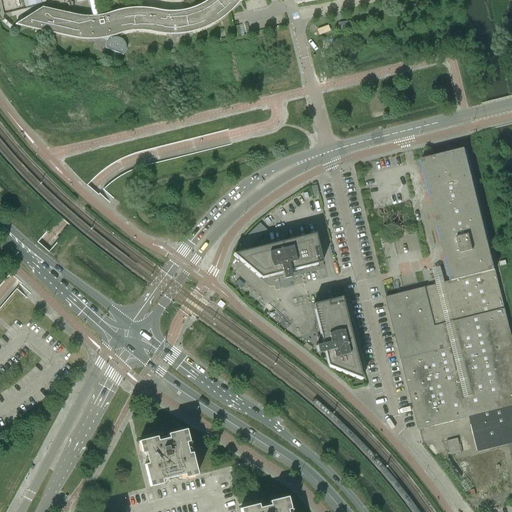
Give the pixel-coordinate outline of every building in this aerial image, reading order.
[(88,0),(89,5),(92,4),(92,16),(88,16),(85,16),(82,16),(78,15),(76,15),(42,7),(15,24),(66,36),(69,37),(73,38),(77,38),(80,39),(84,39),(88,39),(92,39),(96,39),(99,38),(101,38),(107,41),(106,42),(106,44),(105,45),(105,46),(105,47),(105,48),(123,55),(124,54),(124,53),(125,52),(125,51),(126,50),(126,49),(126,47),(126,46),(126,45),(125,44),(124,42),(123,41),(122,40),(121,39),(120,38),(118,37),(117,37),(115,37),(114,35),(120,33),(122,33),(125,32),(130,31),(132,31),(134,31),(138,31),(142,31),(146,31),(149,31),(155,33),(159,33),(163,34),(167,34),(171,34),(175,34),(180,34),(184,33),(190,32),(194,31),(199,30),(203,28),(207,27),(211,25),(215,22),(219,20),(222,18),(226,15),(229,12),(232,10),(234,7),(236,5),(238,2),(240,1),(240,0),(88,0)] [(436,284),(386,297),(419,430),(469,417),(478,452),(509,444),(511,457),(511,337),(465,148),(421,159),(452,280),(445,282),(443,274),(434,276),(436,284)] [(259,223),(241,241),(248,248),(267,230),(259,223)] [(233,254),(236,256),(261,277),(275,274),(274,278),(275,278),(283,276),(283,279),(291,277),(290,270),(322,262),(315,233),(233,254)] [(316,345),(317,353),(325,352),(328,365),(362,379),(342,297),(313,304),(321,337),(317,336),(317,337),(319,345),(316,345)] [(225,304),(220,300),(216,305),(222,309),(225,304)] [(309,351),(312,348),(306,343),(303,346),(309,351)] [(167,434),(167,435),(168,438),(158,441),(157,437),(142,441),(138,441),(141,454),(145,453),(147,464),(144,465),(150,487),(162,484),(161,480),(179,476),(184,475),(185,478),(197,475),(192,453),(188,454),(186,443),(189,442),(186,430),(183,430),(167,434)] [(447,441),(449,451),(450,455),(461,452),(458,438),(447,441)] [(258,504),(243,508),(240,509),(240,511),(287,511),(287,510),(290,509),(287,497),(269,501),(270,505),(259,508),(258,504)]
